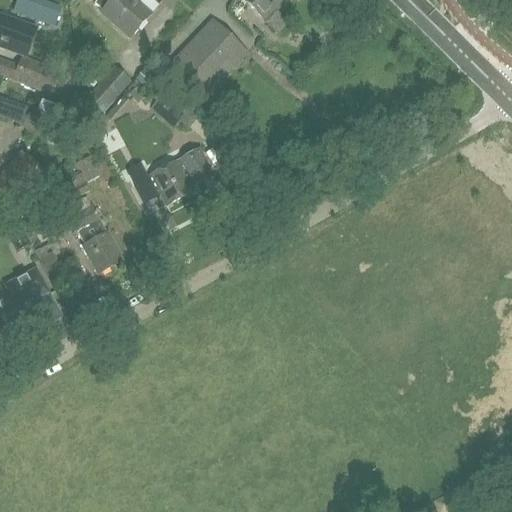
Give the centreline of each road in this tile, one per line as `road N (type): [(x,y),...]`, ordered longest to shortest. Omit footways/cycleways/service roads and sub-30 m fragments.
road 1 (residential): [(0,388),(511,102)]
road 2 (primary): [(511,102),(407,0)]
